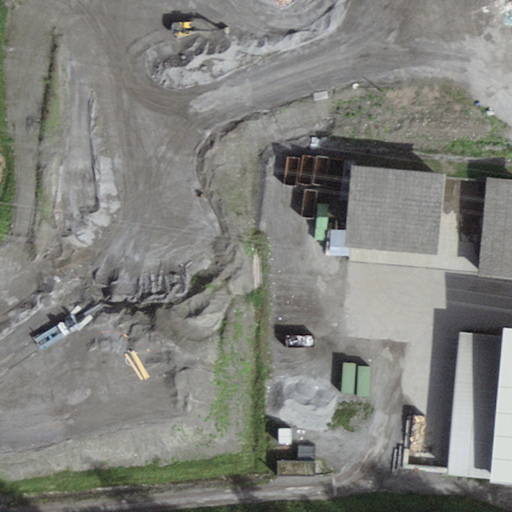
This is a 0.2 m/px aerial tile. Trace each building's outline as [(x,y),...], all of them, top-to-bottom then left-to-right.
[(451,185),(355,171),(344,250),(439,263),(451,185)] [(486,255),(511,255),(511,183),(488,183),(486,255)] [(511,334),(507,334),(495,490),(511,491),(511,334)] [(457,391),(416,387),(407,469),(449,474),(457,391)] [(280,452),(305,452),(305,433),(280,434),(280,452)]
